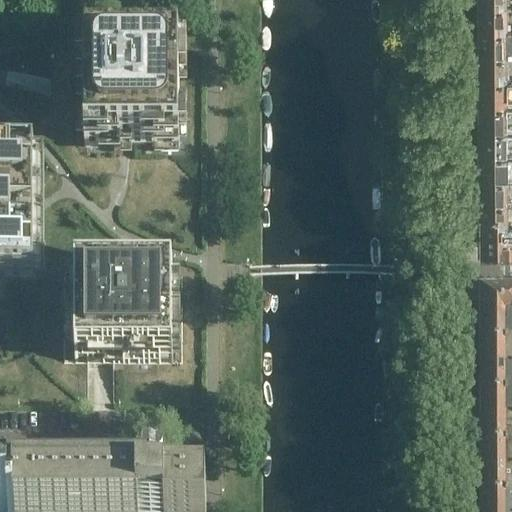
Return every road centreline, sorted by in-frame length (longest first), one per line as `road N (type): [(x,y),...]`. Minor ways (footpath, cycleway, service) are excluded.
road 1 (residential): [(454,0),(454,276)]
road 2 (residential): [(454,276),(457,511)]
